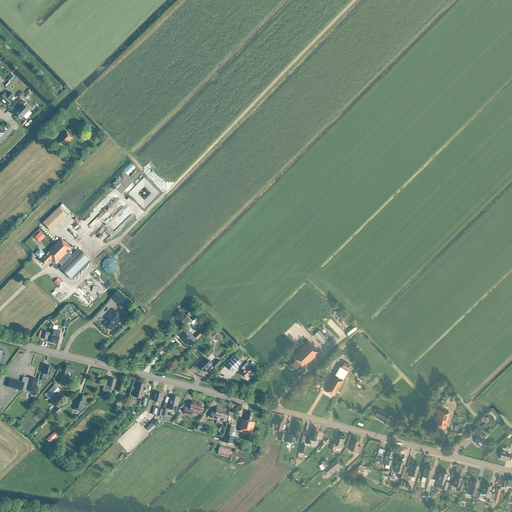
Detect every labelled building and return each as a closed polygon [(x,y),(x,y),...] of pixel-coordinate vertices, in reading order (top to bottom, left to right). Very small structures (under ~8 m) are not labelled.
[(14,96),(10,92),(6,95),(4,93),(0,97),(0,99),(7,106),(12,100),(12,101),(15,98),(13,96),(14,96)] [(21,119),(29,110),(23,105),(25,103),(22,100),(17,106),(19,108),(14,113),(21,119)] [(75,136),(78,133),(71,127),(68,130),(75,136)] [(66,143),(73,137),(66,131),(60,137),(61,138),(57,142),(61,146),(65,142),(66,143)] [(51,231),(66,216),(67,215),(59,207),(43,222),(51,231)] [(64,241),(61,238),(45,253),(46,254),(40,260),(46,265),(51,260),(55,264),(58,261),(61,265),(59,267),(70,279),(89,260),(78,248),(70,256),(67,252),(71,248),(64,241)] [(109,273),(110,273),(111,273),(112,272),(113,272),(114,271),(115,270),(116,269),(116,268),(117,267),(117,266),(117,265),(117,264),(116,263),(116,262),(115,261),(115,260),(114,260),(114,259),(113,259),(112,259),(111,258),(110,258),(109,258),(108,258),(107,258),(106,259),(105,259),(104,260),(104,261),(103,261),(103,262),(103,263),(102,263),(102,264),(102,265),(102,266),(102,267),(102,268),(103,268),(103,269),(104,270),(105,271),(106,272),(108,273),(109,273)] [(119,306),(126,299),(117,290),(110,297),(119,306)] [(114,309),(113,308),(105,317),(107,319),(103,323),(110,330),(114,326),(115,326),(124,317),(116,311),(114,309)] [(191,321),(186,316),(181,321),(186,326),(191,321)] [(59,337),(60,331),(57,330),(58,326),(53,325),(52,329),(53,329),(51,335),(59,337)] [(209,336),(218,342),(223,336),(214,330),(209,336)] [(313,335),(321,344),(326,339),(319,330),(313,335)] [(51,335),(50,334),(50,333),(49,333),(49,332),(43,331),(41,339),(47,340),(48,339),(49,339),(49,342),(57,344),(59,337),(51,335)] [(193,343),(201,335),(198,332),(191,340),(187,336),(188,336),(185,333),(181,337),(189,346),(193,342),(193,343)] [(294,373),(300,367),(302,369),(312,359),(311,359),(317,353),(313,349),(314,349),(307,341),(291,357),(293,359),(287,365),(294,373)] [(239,358),(244,364),(248,360),(242,355),(239,358)] [(241,363),(235,357),(227,365),(232,371),(241,363)] [(204,372),(211,364),(206,358),(198,366),(204,372)] [(215,368),(221,362),(218,359),(212,365),(215,368)] [(346,371),(349,366),(343,362),(339,367),(334,375),(333,375),(327,384),(328,385),(324,391),(333,396),(335,392),(336,392),(343,381),(342,380),(347,372),(346,371)] [(73,373),(74,366),(67,364),(65,369),(65,371),(64,376),(67,376),(68,372),(73,373)] [(250,364),(247,368),(241,374),(245,378),(254,370),(253,369),(254,368),(250,364)] [(52,367),(46,365),(45,370),(44,370),(41,381),(45,382),(47,374),(50,375),(52,367)] [(359,375),(355,371),(353,373),(357,377),(357,378),(365,384),(364,386),(366,388),(370,382),(369,382),(369,381),(360,374),(359,375)] [(34,392),(35,386),(37,379),(30,377),(30,378),(23,377),(22,382),(9,378),(6,386),(26,392),(27,390),(34,392)] [(114,387),(116,379),(110,378),(108,386),(104,384),(102,390),(107,392),(108,390),(110,390),(111,386),(114,387)] [(142,390),(144,384),(138,383),(137,388),(136,388),(134,396),(141,398),(143,390),(142,390)] [(49,399),(59,389),(55,385),(45,395),(49,399)] [(160,402),(162,394),(155,392),(153,401),(160,402)] [(82,410),(86,396),(79,394),(78,400),(75,399),(72,409),(79,411),(79,409),(82,410)] [(176,410),(177,406),(176,406),(178,397),(171,396),(167,408),(176,410)] [(444,429),(449,413),(445,412),(446,409),(441,407),(443,400),(441,399),(439,405),(440,405),(435,421),(436,421),(434,426),(444,429)] [(201,407),(202,403),(191,401),(189,408),(184,406),(183,414),(192,416),(193,412),(201,414),(205,408),(201,407)] [(65,406),(61,402),(51,412),(55,416),(62,409),(65,406)] [(224,418),(226,410),(221,409),(217,407),(215,412),(211,411),(210,418),(217,420),(217,417),(224,418)] [(376,415),(378,412),(372,409),(369,413),(368,412),(367,414),(366,414),(362,420),(368,424),(372,418),(370,416),(371,415),(375,417),(376,415)] [(390,415),(380,409),(378,412),(376,415),(386,421),(386,422),(390,425),(391,423),(394,425),(398,419),(394,417),(395,416),(391,414),(390,415)] [(251,421),(253,413),(247,411),(245,420),(242,419),(239,430),(251,433),(254,422),(251,421)] [(156,419),(147,428),(150,431),(159,423),(156,419)] [(280,431),(282,422),(276,420),(275,424),(272,424),(271,428),(274,429),(280,431)] [(204,432),(206,424),(198,423),(196,430),(204,432)] [(227,423),(222,442),(232,444),(234,436),(231,435),(234,425),(227,423)] [(297,438),(300,427),(292,425),(289,434),(286,433),(284,440),(291,442),(293,437),(297,438)] [(481,449),(487,443),(481,437),(484,435),(479,431),(480,430),(477,427),(472,432),(477,437),(473,442),(477,445),(478,445),(481,449)] [(315,440),(317,431),(311,430),(309,437),(306,437),(304,442),(316,446),(317,445),(317,442),(317,441),(315,440)] [(341,448),(343,444),(344,437),(337,435),(335,444),(331,443),(329,449),(333,450),(334,447),(341,448)] [(359,454),(361,447),(356,446),(357,443),(351,441),(349,450),(354,451),(354,452),(359,454)] [(506,453),(507,449),(502,447),(501,451),(499,458),(499,459),(507,461),(508,453),(506,453)] [(389,466),(392,456),(390,456),(391,452),(386,451),(384,459),(385,459),(383,464),(389,466)] [(331,472),(339,466),(335,461),(327,467),(321,472),(324,476),(330,471),(331,472)] [(402,478),(404,472),(401,471),(403,463),(396,461),(393,471),(397,472),(396,477),(402,478)] [(364,470),(360,465),(356,468),(349,474),(353,478),(360,472),(361,473),(364,470)] [(415,477),(418,467),(411,465),(409,473),(405,472),(403,479),(410,480),(411,476),(415,477)] [(425,491),(430,492),(432,486),(434,482),(429,481),(432,470),(424,468),(421,482),(427,483),(425,491)] [(448,490),(449,485),(449,484),(448,484),(448,483),(445,482),(447,475),(439,472),(436,483),(440,484),(439,488),(446,490),(448,490)] [(461,492),(463,486),(460,485),(461,479),(454,477),(452,486),(456,487),(455,490),(461,492)] [(510,488),(511,480),(511,479),(506,478),(506,481),(502,480),(500,486),(504,487),(504,486),(510,488)] [(475,491),(477,483),(471,481),(469,488),(468,488),(467,494),(473,495),(472,499),(476,500),(478,492),(475,491)] [(491,493),(488,492),(490,486),(484,485),(481,493),(479,492),(477,498),(484,500),(485,497),(489,499),(491,493)]
